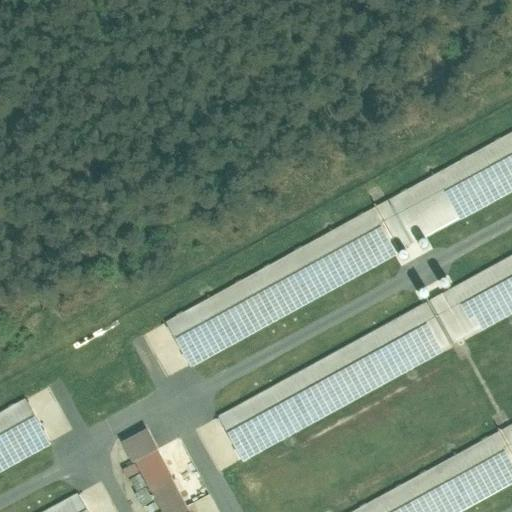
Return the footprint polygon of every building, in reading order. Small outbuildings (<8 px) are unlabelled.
[(511,131),(164,324),(189,369),(511,189),(511,131)] [(511,254),(217,416),(241,461),(511,313),(511,254)] [(25,397),(0,410),(0,470),(50,443),(25,397)] [(511,423),(350,511),(461,511),(511,484),(511,423)] [(191,511),(145,425),(118,439),(157,511),(191,511)] [(86,511),(77,494),(43,511),(86,511)] [(194,503),(196,511),(221,511),(215,495),(194,503)]
